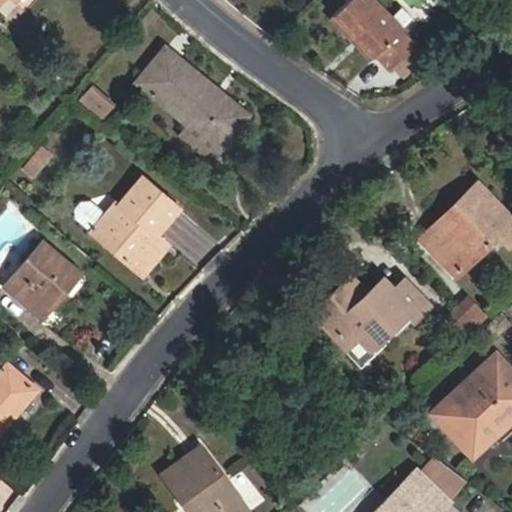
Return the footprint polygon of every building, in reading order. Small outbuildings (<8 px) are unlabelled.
[(375,0),(348,0),(329,19),(369,60),(373,56),(389,72),(393,69),(415,48),(418,45),(402,29),(412,18),(402,7),(392,17),(375,0)] [(135,83),(217,150),(248,114),(165,47),(135,83)] [(425,59),(415,48),(393,69),(403,79),(425,59)] [(80,98),(104,118),(118,102),(93,82),(80,98)] [(38,147),(21,167),(32,177),(49,156),(38,147)] [(161,244),(155,239),(180,208),(141,174),(118,202),(107,194),(81,224),(137,272),(161,244)] [(511,223),(483,193),(432,244),(459,273),(498,237),(509,248),(511,244),(511,223)] [(4,287),(41,319),(81,273),(43,241),(4,287)] [(405,286),(398,292),(383,278),(358,301),(347,290),(315,320),(355,363),(421,303),(405,286)] [(467,296),(456,306),(476,327),(487,317),(467,296)] [(464,339),(476,327),(456,306),(444,317),(464,339)] [(511,421),(511,369),(496,353),(430,412),(471,457),(511,421)] [(0,358),(0,433),(36,389),(0,358)] [(182,502),(186,499),(196,511),(244,511),(248,510),(200,446),(162,473),(182,502)] [(416,469),(374,511),(439,511),(450,501),(416,469)]
